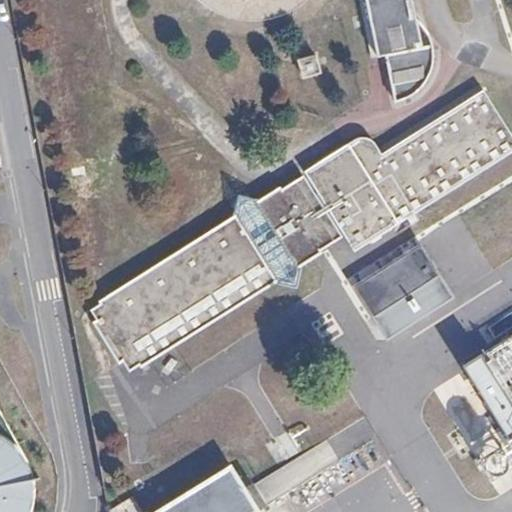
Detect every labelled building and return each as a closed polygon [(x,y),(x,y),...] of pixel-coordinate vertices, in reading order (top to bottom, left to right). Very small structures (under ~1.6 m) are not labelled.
[(207,0),(217,7),(235,14),(255,16),(276,15),(298,5),(303,0),(207,0)] [(367,0),(380,62),(388,60),(422,54),(415,29),(410,0),(367,0)] [(424,35),(415,29),(422,54),(388,60),(397,108),(409,107),(421,101),(431,92),(436,84),(439,75),(440,66),(437,53),(431,42),(424,35)] [(323,76),(318,58),(300,63),(305,80),(323,76)] [(429,212),(425,206),(511,152),(511,111),(491,77),(411,129),(397,123),(379,123),(315,165),(365,244),(417,210),(421,217),(429,212)] [(347,238),(313,182),(305,187),(293,182),(290,178),(267,194),(246,185),(246,207),(107,293),(111,297),(106,311),(101,315),(136,370),(142,366),(151,367),(155,370),(158,374),(296,287),(315,295),(317,273),(340,260),(339,255),(341,241),(347,238)] [(354,285),(384,335),(449,297),(417,246),(354,285)] [(511,335),(461,366),(511,448),(511,335)] [(0,511),(26,511),(29,500),(28,487),(24,471),(17,459),(8,448),(0,441),(0,511)] [(168,502),(150,511),(252,511),(257,509),(229,464),(168,502)]
